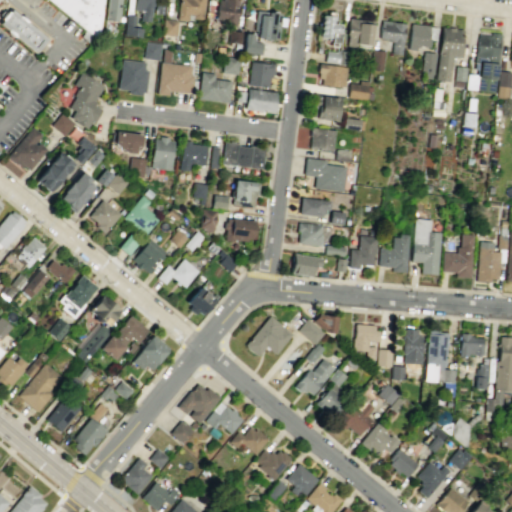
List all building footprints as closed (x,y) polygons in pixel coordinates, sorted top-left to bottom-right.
[(97,28),(101,0),(48,0),(89,34),(97,28)] [(118,0),(116,22),(102,20),(104,0),(118,0)] [(132,10),(132,0),(150,0),(148,21),(138,20),(139,11),(132,10)] [(174,19),(177,0),(203,0),(200,21),(191,19),(192,14),(186,13),(185,20),(174,19)] [(216,0),(214,18),(223,19),(222,24),(233,26),(236,0),(216,0)] [(44,38),(9,9),(6,12),(5,11),(0,16),(0,25),(33,53),(44,38)] [(275,39),(255,36),(258,11),(278,13),(275,39)] [(123,35),(140,37),(141,28),(132,27),(134,15),(126,14),(123,35)] [(320,14),(317,36),(327,37),(328,31),(337,32),(338,23),(331,22),(332,16),(320,14)] [(347,18),(370,20),(367,46),(344,44),(347,18)] [(160,34),(162,19),(175,21),(173,36),(160,34)] [(377,37),(379,21),(403,23),(401,40),(399,54),(389,53),(391,39),(377,37)] [(434,40),(436,27),(409,23),(406,46),(427,49),(428,39),(434,40)] [(448,81),(450,56),(459,57),(461,29),(439,27),(434,80),(448,81)] [(225,42),(227,30),(239,31),(238,44),(225,42)] [(242,43),(243,32),(250,33),(249,41),(258,42),(257,54),(240,52),(242,43)] [(498,33),(476,32),(474,58),(496,60),(498,33)] [(141,57),(144,41),(159,43),(157,59),(141,57)] [(159,62),(162,48),(169,49),(167,63),(159,62)] [(322,62),(324,50),(338,52),(336,64),(322,62)] [(380,71),(369,70),(371,50),(381,51),(380,71)] [(430,77),(434,54),(422,52),(419,75),(430,77)] [(219,72),(221,56),(237,57),(235,74),(219,72)] [(115,89),(119,59),(142,63),(141,70),(144,70),(141,96),(125,93),(125,91),(115,89)] [(154,94),(158,62),(159,62),(167,63),(187,65),(186,76),(190,76),(188,93),(165,90),(164,95),(154,94)] [(245,83),(248,62),(268,64),(266,86),(245,83)] [(493,92),(494,63),(476,62),(475,74),(465,74),(465,90),(493,92)] [(318,63),(344,67),(341,86),(319,83),(320,77),(316,77),(318,63)] [(508,72),(496,71),(495,97),(507,97),(508,72)] [(66,107),(77,89),(71,85),(79,72),(102,85),(91,104),(99,109),(91,123),(88,121),(84,127),(69,118),(73,111),(66,107)] [(195,98),(199,72),(212,74),(211,78),(228,81),(225,102),(195,98)] [(345,97),(347,83),(365,85),(363,99),(345,97)] [(242,109),(245,88),(275,92),(272,113),(242,109)] [(335,121),(313,118),(315,106),(310,106),(312,94),(337,97),(335,121)] [(48,125),(58,113),(70,123),(61,135),(48,125)] [(34,145),(36,143),(43,149),(26,170),(21,166),(20,168),(14,163),(13,165),(4,157),(29,126),(38,134),(31,143),(34,145)] [(332,129),(308,128),(307,149),(331,150),(332,129)] [(137,152),(138,134),(111,131),(109,149),(137,152)] [(73,151),(77,146),(73,143),(79,136),(92,147),(78,164),(71,158),(76,153),(73,151)] [(171,139),(151,137),(148,168),(169,170),(171,139)] [(186,170),(187,163),(202,165),(205,145),(180,141),(176,169),(186,170)] [(222,142),(220,163),(260,169),(263,148),(222,142)] [(84,161),(93,149),(99,155),(90,166),(84,161)] [(33,180),(58,151),(72,163),(48,192),(33,180)] [(340,191),(343,166),(324,164),(324,160),(303,157),(301,175),(313,176),(311,188),(340,191)] [(142,176),(142,158),(128,158),(128,175),(142,176)] [(93,180),(102,169),(110,176),(101,187),(93,180)] [(56,198),(77,172),(93,185),(72,212),(56,198)] [(123,182),(112,174),(105,185),(116,193),(123,182)] [(230,202),(254,204),(255,182),(232,180),(230,202)] [(190,196),(202,197),(204,184),(192,183),(190,196)] [(148,201),(138,194),(122,218),(145,234),(156,217),(143,208),(148,201)] [(223,208),(225,196),(211,194),(210,207),(223,208)] [(320,216),(320,209),(327,210),(328,200),(299,197),(297,214),(320,216)] [(105,231),(117,211),(98,199),(85,219),(105,231)] [(197,229),(212,231),(213,210),(199,209),(197,229)] [(0,245),(0,220),(9,210),(24,222),(3,248),(0,245)] [(252,220),(223,218),(222,239),(251,241),(252,220)] [(428,219),(411,218),(409,261),(419,261),(418,274),(435,274),(437,232),(427,231),(428,219)] [(294,243),(318,245),(320,225),(297,222),(294,243)] [(126,255),(138,240),(128,232),(116,248),(126,255)] [(469,278),(471,234),(457,233),(456,253),(440,252),(439,271),(453,272),(452,277),(469,278)] [(346,267),(356,268),(356,264),(372,265),(373,236),(356,235),(355,249),(347,249),(346,267)] [(404,271),(405,235),(389,235),(389,247),(376,247),(376,266),(389,266),(389,271),(404,271)] [(14,257),(30,237),(43,247),(26,267),(14,257)] [(164,252),(147,238),(129,260),(145,274),(164,252)] [(497,251),(491,251),(491,241),(475,241),(475,281),(497,281),(497,251)] [(342,246),(324,244),(323,252),(341,255),(342,246)] [(215,263),(228,271),(234,261),(221,253),(215,263)] [(310,276),(311,266),(318,267),(319,256),(290,254),(288,274),(310,276)] [(71,272),(52,257),(43,268),(62,283),(71,272)] [(171,270),(165,265),(155,277),(163,284),(168,276),(182,287),(196,271),(180,258),(171,270)] [(46,277),(35,269),(18,290),(28,299),(46,277)] [(23,278),(17,273),(6,287),(12,292),(23,278)] [(70,316),(95,288),(80,274),(55,302),(70,316)] [(199,316),(213,299),(197,287),(183,304),(199,316)] [(105,326),(118,309),(100,294),(87,310),(105,326)] [(310,327),(332,331),(335,316),(313,313),(310,327)] [(136,342),(146,330),(128,315),(111,335),(123,344),(129,337),(136,342)] [(255,356),(264,346),(273,354),(290,334),(268,315),(242,344),(255,356)] [(0,337),(9,326),(0,318),(0,337)] [(45,332),(56,341),(67,327),(56,318),(45,332)] [(311,344),(321,333),(305,318),(295,330),(311,344)] [(80,361),(109,334),(100,324),(71,351),(80,361)] [(364,351),(363,359),(373,360),(374,346),(365,345),(366,341),(376,341),(377,327),(352,324),(350,350),(364,351)] [(400,363),(418,364),(419,329),(401,329),(400,363)] [(422,381),(451,382),(452,369),(443,369),(445,331),(425,330),(422,381)] [(148,373),(167,348),(150,334),(130,359),(148,373)] [(97,348),(112,359),(122,346),(107,335),(97,348)] [(480,355),(481,336),(457,335),(457,354),(480,355)] [(388,349),(374,349),(374,366),(388,365),(388,349)] [(24,362),(15,358),(13,361),(4,356),(0,362),(0,382),(9,388),(24,362)] [(330,367),(319,359),(310,371),(305,368),(293,385),(309,397),(330,367)] [(35,411),(51,392),(47,389),(58,376),(42,362),(15,395),(35,411)] [(343,376),(334,369),(325,379),(330,383),(312,404),(325,415),(343,393),(335,386),(343,376)] [(122,398),(129,390),(118,381),(111,390),(122,398)] [(216,398),(195,381),(175,407),(185,414),(196,423),(216,398)] [(387,404),(395,393),(383,384),(374,394),(387,404)] [(78,407),(62,395),(44,420),(59,432),(78,407)] [(337,423),(356,437),(369,419),(364,415),(370,407),(356,397),(337,423)] [(228,434),(240,418),(217,401),(202,421),(212,428),(215,424),(228,434)] [(88,415),(95,420),(104,408),(97,403),(88,415)] [(68,446),(84,456),(102,428),(86,417),(68,446)] [(168,434),(180,443),(190,429),(178,420),(168,434)] [(464,443),(466,421),(451,420),(450,442),(464,443)] [(387,453),(396,442),(373,423),(358,441),(375,455),(380,448),(387,453)] [(252,454),(264,438),(247,425),(240,434),(235,430),(226,442),(239,452),(243,447),(252,454)] [(511,450),(511,443),(508,443),(508,434),(496,435),(497,451),(511,450)] [(445,460),(456,469),(466,456),(455,447),(445,460)] [(271,479),(289,457),(278,449),(273,456),(263,448),(251,463),(271,479)] [(155,466),(163,456),(155,449),(147,459),(155,466)] [(384,463),(403,478),(415,464),(396,449),(384,463)] [(144,464),(136,457),(117,480),(134,494),(149,475),(140,468),(144,464)] [(413,476),(420,483),(414,490),(422,498),(444,473),(428,459),(413,476)] [(290,488),(301,497),(315,478),(294,463),(283,479),(291,486),(290,488)] [(167,504),(174,495),(153,480),(139,498),(154,509),(161,500),(167,504)] [(328,511),(338,501),(316,482),(302,498),(311,506),(308,509),(311,511),(328,511)] [(4,511),(27,485),(39,495),(37,496),(44,503),(36,511),(4,511)] [(443,511),(456,511),(465,501),(447,487),(433,504),(443,511)] [(194,511),(178,498),(166,511),(194,511)] [(485,511),(474,502),(466,511),(485,511)]
